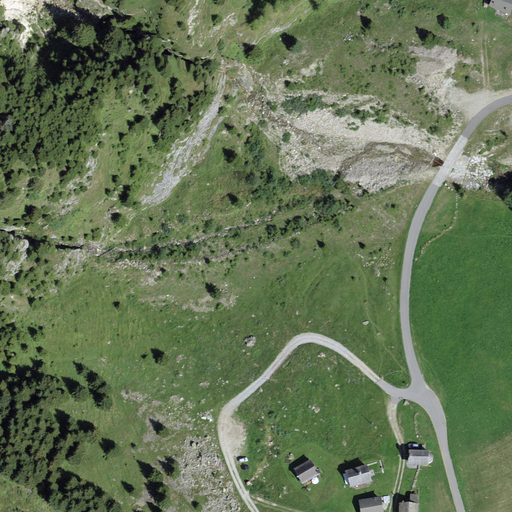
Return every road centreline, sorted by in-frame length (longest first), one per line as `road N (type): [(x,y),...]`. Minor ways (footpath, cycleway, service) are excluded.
road 1 (unclassified): [(459,511),(434,413),(411,364),(409,255),(418,220),(470,123),(511,98)]
road 2 (track): [(256,511),(221,434),(223,414),(292,342),(318,338),(371,378),(423,397)]
